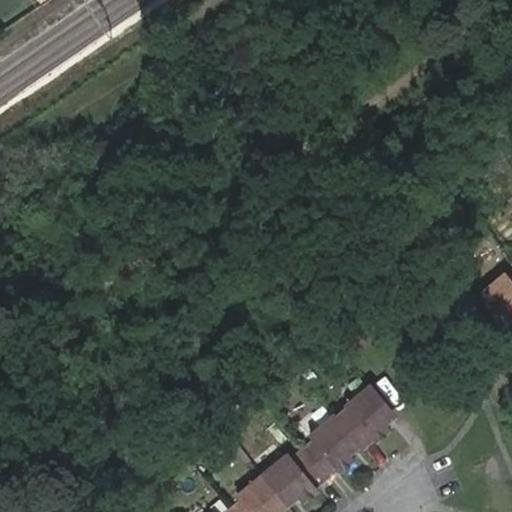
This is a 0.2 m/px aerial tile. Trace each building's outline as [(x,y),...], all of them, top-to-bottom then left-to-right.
[(511,280),(507,275),(480,297),(500,321),(511,313),(511,314),(511,280)] [(355,443),(358,447),(361,450),(372,441),(375,443),(391,430),(382,420),(392,412),(371,387),(344,409),(349,414),(338,423),(334,417),(308,438),(313,443),(302,453),(292,461),(287,456),(235,499),(240,505),(231,511),(272,511),(283,502),(293,494),(297,499),(301,505),(317,492),(314,489),(336,471),(338,474),(355,460),(349,454),(345,451),(355,443)] [(349,454),(358,447),(355,443),(345,451),(349,454)] [(287,507),(297,499),(293,494),(283,502),(287,507)] [(272,511),(281,511),(287,507),(283,502),(272,511)]
